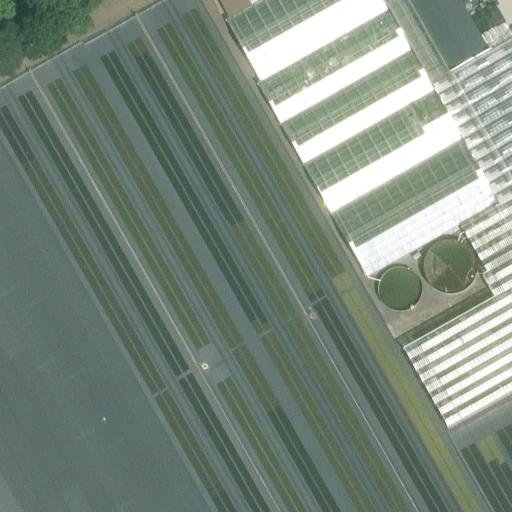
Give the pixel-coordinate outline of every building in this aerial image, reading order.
[(390,11),(383,0),(261,0),(252,6),(225,20),(261,83),(390,11)] [(450,74),(408,0),(383,0),(390,11),(391,14),(434,89),(435,91),(463,140),(464,143),(499,204),(511,196),(511,193),(486,149),(483,144),(457,97),(501,72),(499,69),(489,52),(450,74)] [(486,46),(459,0),(408,0),(450,74),(489,52),(486,46)] [(391,14),(259,88),(302,163),(434,89),(391,14)] [(511,31),(486,46),(489,52),(499,69),(511,61),(511,31)] [(511,65),(501,72),(457,97),(483,144),(511,127),(511,65)] [(435,91),(303,165),(332,215),(463,140),(435,91)] [(511,134),(486,149),(511,193),(511,134)] [(464,143),(333,217),(368,278),(460,225),(499,204),(464,143)] [(511,196),(499,204),(511,226),(511,196)] [(511,226),(499,204),(460,225),(489,275),(511,261),(511,226)] [(506,343),(511,339),(511,277),(500,283),(511,305),(511,327),(507,330),(503,322),(496,325),(506,343)]
